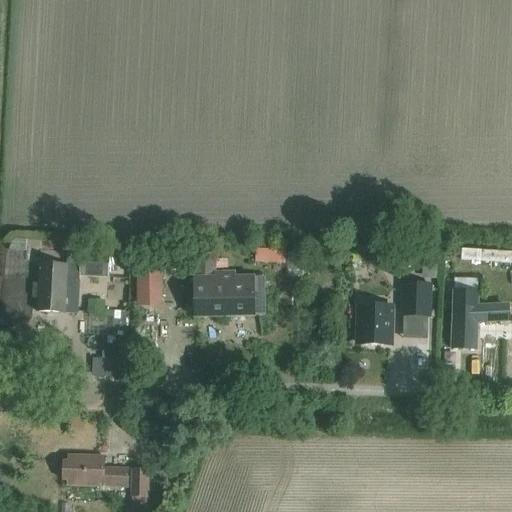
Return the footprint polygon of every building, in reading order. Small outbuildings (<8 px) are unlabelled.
[(511,244),(457,242),(457,259),(511,261),(511,244)] [(421,278),(437,278),(438,251),(422,251),(421,278)] [(108,280),(109,256),(79,254),(78,278),(108,280)] [(162,306),(161,262),(135,262),(136,307),(162,306)] [(195,319),(254,317),(253,278),(234,278),(234,274),(215,274),(215,262),(195,262),(195,279),(194,279),(195,319)] [(64,313),(67,266),(40,265),(36,312),(64,313)] [(403,284),(402,316),(429,317),(430,285),(403,284)] [(506,325),(507,310),(477,309),(478,294),(453,293),(453,314),(452,349),(476,350),(477,324),(506,325)] [(357,305),(356,346),(392,347),(392,331),(393,322),(392,322),(393,306),(357,305)] [(197,345),(196,333),(180,335),(181,346),(197,345)] [(511,342),(500,343),(500,358),(511,358),(511,342)] [(128,489),(128,470),(104,469),(104,457),(68,457),(68,462),(63,462),(63,481),(67,481),(67,486),(128,489)] [(131,470),(130,511),(151,511),(152,499),(148,499),(149,470),(131,470)]
